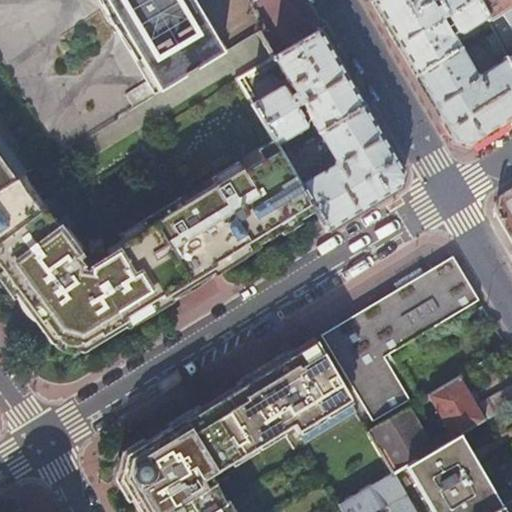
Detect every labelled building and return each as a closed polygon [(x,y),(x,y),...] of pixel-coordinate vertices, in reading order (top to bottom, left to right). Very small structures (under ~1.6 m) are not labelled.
[(227,51),(197,0),(109,0),(163,90),(227,51)] [(395,41),(416,76),(460,48),(443,18),(446,16),(455,31),(460,32),(487,17),(477,0),(437,0),(439,4),(436,6),(432,0),(371,0),(395,41)] [(511,0),(477,0),(487,17),(489,21),(501,13),(511,32),(511,56),(508,58),(511,64),(511,0)] [(492,28),(508,58),(511,56),(511,32),(501,13),(489,21),(492,28)] [(319,29),(272,57),(293,94),(288,96),(282,86),(279,86),(250,104),(275,145),(304,128),(305,125),(295,108),(300,105),(317,133),(364,105),(319,29)] [(468,145),(511,116),(511,64),(508,58),(482,74),(476,75),(460,48),(416,76),(438,115),(455,142),(461,143),(468,145)] [(403,172),(364,105),(317,133),(333,160),(332,165),(299,185),(312,207),(327,232),(399,188),(403,172)] [(306,175),(291,148),(281,154),(296,181),(306,175)] [(108,337),(281,231),(279,228),(312,207),(299,185),(296,181),(281,154),(278,150),(245,171),(243,168),(108,251),(111,257),(93,268),(81,267),(76,260),(80,257),(44,209),(40,212),(16,180),(0,189),(0,276),(33,322),(39,317),(54,337),(67,338),(83,343),(104,331),(108,337)] [(0,189),(16,180),(7,167),(3,169),(0,164),(0,189)] [(251,351),(292,423),(339,505),(393,473),(368,431),(350,401),(323,418),(303,383),(275,336),(263,343),(251,351)] [(251,351),(250,350),(92,447),(89,460),(116,511),(147,511),(221,467),(292,423),(251,351)] [(323,418),(350,401),(330,366),(303,383),(323,418)] [(453,438),(454,437),(458,435),(482,421),(458,378),(428,395),(453,438)] [(487,418),(511,403),(511,386),(483,401),(482,409),(487,418)] [(368,431),(393,473),(405,466),(432,450),(408,407),(403,410),(384,421),(368,431)] [(454,437),(496,509),(501,507),(458,435),(454,437)] [(405,466),(432,511),(491,511),(496,509),(454,437),(453,438),(432,450),(405,466)] [(415,511),(393,473),(339,505),(343,511),(375,511),(394,501),(400,511),(415,511)] [(223,511),(220,506),(225,503),(214,483),(166,511),(223,511)] [(0,511),(49,511),(39,492),(24,488),(0,502),(0,511)]
